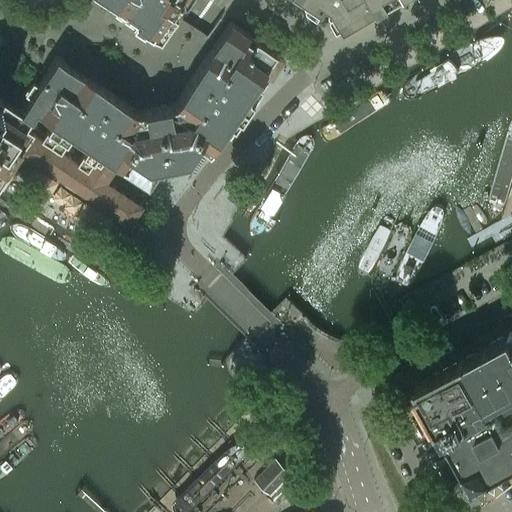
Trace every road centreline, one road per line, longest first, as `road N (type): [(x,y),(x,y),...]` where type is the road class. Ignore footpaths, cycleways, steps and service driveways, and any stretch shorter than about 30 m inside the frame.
road 1 (residential): [(328,51),(203,178),(174,228),(180,248),(326,398)]
road 2 (residential): [(489,511),(438,505),(364,376)]
road 3 (residential): [(511,296),(364,376)]
road 4 (residential): [(326,398),(369,511)]
